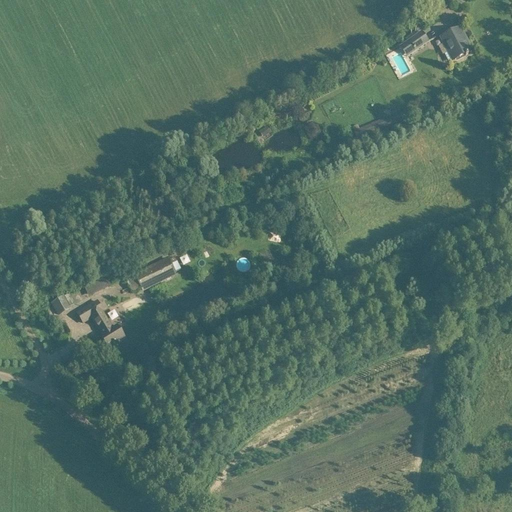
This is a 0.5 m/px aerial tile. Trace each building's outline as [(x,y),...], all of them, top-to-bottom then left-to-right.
[(459,29),(441,38),(448,52),(445,54),(449,63),(453,61),(454,63),(468,55),(467,53),(472,51),(468,44),(467,45),(459,29)] [(407,58),(428,43),(420,32),(399,47),(407,58)] [(402,111),(355,129),(359,141),(407,124),(402,111)] [(212,244),(205,246),(208,256),(215,253),(212,244)] [(142,292),(176,275),(167,257),(134,275),(142,292)] [(63,297),(51,304),(58,317),(70,309),(63,297)] [(86,309),(77,314),(83,323),(92,318),(99,331),(102,335),(101,336),(108,348),(109,347),(113,353),(121,347),(118,342),(125,337),(118,327),(112,331),(109,325),(108,324),(109,323),(102,311),(103,311),(97,302),(86,309)]
